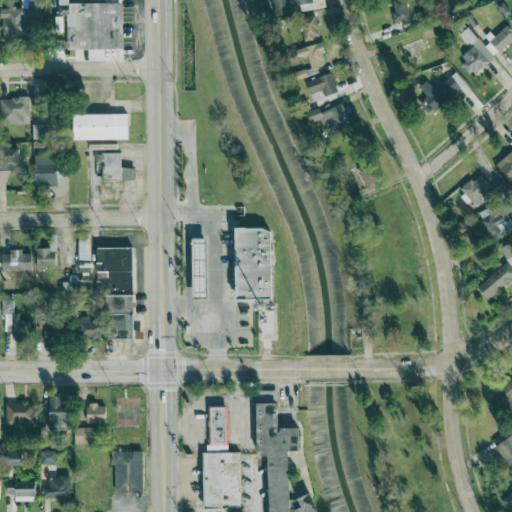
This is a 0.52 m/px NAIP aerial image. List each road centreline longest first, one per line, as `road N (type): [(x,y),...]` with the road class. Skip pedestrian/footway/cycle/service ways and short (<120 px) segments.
road 1 (residential): [(345,0),(366,72),(418,177),(440,243),(452,423),(472,511)]
road 2 (secondary): [(156,0),(163,511)]
road 3 (tertiary): [(0,371),(307,369)]
road 4 (tertiary): [(350,369),(449,362),(511,330)]
road 5 (residential): [(0,220),(161,220)]
road 6 (residential): [(0,68),(158,67)]
road 7 (residential): [(418,177),(511,93)]
